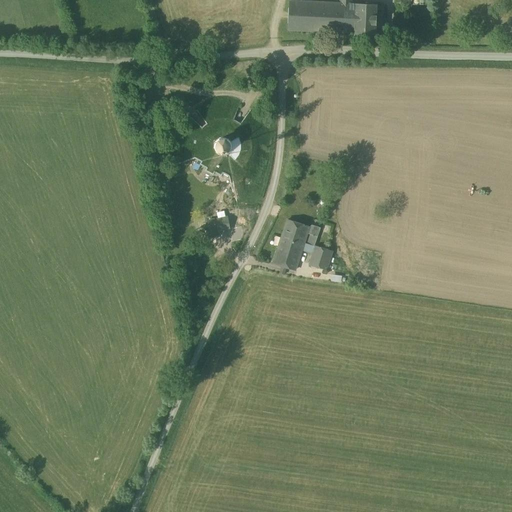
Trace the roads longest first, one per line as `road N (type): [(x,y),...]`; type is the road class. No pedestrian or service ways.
road 1 (unclassified): [(134,511),(274,184),(283,51)]
road 2 (unclassified): [(283,51),(511,55)]
road 3 (unclassified): [(0,53),(168,61)]
